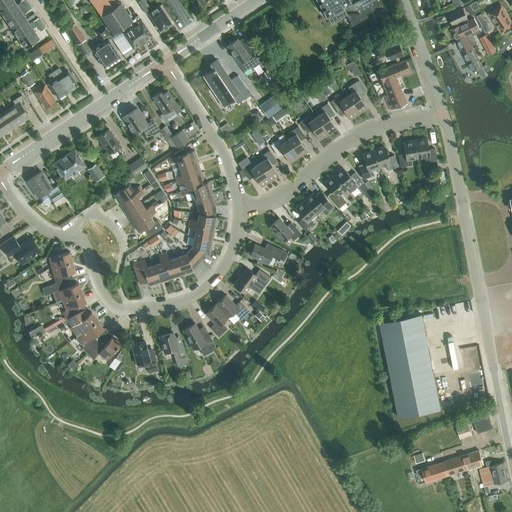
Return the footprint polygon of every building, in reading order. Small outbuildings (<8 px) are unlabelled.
[(23,6),(20,2),(17,5),(13,0),(10,0),(0,6),(0,11),(5,19),(19,9),(23,6)] [(144,41),(152,36),(138,15),(134,18),(137,23),(135,24),(121,3),(113,8),(107,0),(90,0),(115,37),(123,32),(133,48),(141,43),(145,41),(144,41)] [(373,13),(390,4),(387,0),(358,0),(351,4),(348,0),(316,0),(327,17),(342,8),(352,26),(367,17),(368,19),(375,16),(373,13)] [(479,7),(476,1),(470,4),(473,11),(479,7)] [(171,23),(159,6),(152,11),(146,2),(141,6),(146,15),(148,13),(160,30),(171,23)] [(23,6),(27,12),(32,8),(28,3),(23,6)] [(502,34),(511,27),(511,22),(501,5),(489,13),(502,34)] [(23,6),(19,9),(5,19),(11,29),(26,19),(23,14),(27,12),(23,6)] [(453,25),(467,18),(463,8),(449,15),(453,25)] [(41,23),(38,18),(33,21),(36,26),(41,23)] [(472,33),(480,29),(474,18),(450,29),(456,40),(466,35),(467,38),(472,46),(475,44),(476,41),(472,33)] [(484,18),(479,21),(486,33),(491,29),(484,18)] [(36,26),(33,21),(29,24),(26,19),(11,29),(18,38),(32,29),(36,26)] [(36,26),(37,26),(40,31),(45,28),(41,23),(36,26)] [(77,44),(85,39),(75,24),(67,29),(77,44)] [(120,57),(108,39),(111,37),(104,26),(97,32),(103,42),(92,49),(104,67),(120,57)] [(32,29),(18,38),(25,48),(39,39),(32,29)] [(393,38),(391,33),(381,38),(383,43),(393,38)] [(480,38),(488,54),(495,51),(486,34),(480,38)] [(472,46),(467,38),(466,35),(456,40),(472,70),(476,69),(481,66),(482,65),(472,46)] [(227,46),(232,54),(239,64),(240,63),(242,67),(248,63),(251,68),(259,63),(249,48),(251,47),(243,37),(238,40),(237,39),(227,46)] [(42,54),(55,46),(51,39),(38,47),(42,54)] [(381,47),(374,50),(378,58),(387,54),(389,60),(402,55),(398,43),(382,50),(381,47)] [(38,48),(27,55),(31,61),(42,54),(38,48)] [(231,94),(237,90),(216,59),(210,63),(213,68),(203,75),(223,106),(234,99),(231,94)] [(387,67),(378,71),(387,94),(384,95),(390,110),(410,102),(409,101),(406,103),(395,77),(409,72),(405,60),(387,67)] [(353,61),(343,66),(346,71),(350,69),(356,66),(353,61)] [(481,66),(476,69),(481,79),(486,76),(481,66)] [(53,71),(67,92),(77,85),(67,70),(63,73),(59,67),(53,71)] [(265,80),(270,77),(266,70),(261,73),(265,80)] [(67,92),(53,71),(48,75),(52,81),(48,83),(58,98),(67,92)] [(27,88),(34,83),(27,72),(20,76),(27,88)] [(230,80),(237,90),(244,85),(238,75),(237,76),(230,80)] [(352,93),(346,96),(358,114),(367,108),(360,97),(365,94),(357,81),(348,87),(352,93)] [(45,107),(55,100),(44,84),(40,87),(39,85),(34,88),(34,91),(45,107)] [(326,85),(320,89),(325,96),(331,92),(326,85)] [(316,96),(322,92),(318,86),(312,90),(316,96)] [(152,97),(163,112),(159,115),(164,122),(167,122),(169,121),(167,118),(180,110),(167,91),(162,94),(161,91),(152,97)] [(15,105),(7,111),(18,126),(30,118),(24,110),(29,107),(21,96),(12,102),(15,105)] [(350,119),(358,114),(346,96),(342,100),(339,96),(330,102),(337,112),(342,109),(350,119)] [(321,113),(316,117),(327,134),(336,128),(329,118),(334,114),(327,104),(318,109),(321,113)] [(286,107),(281,111),(284,115),(290,112),(286,107)] [(147,123),(136,108),(122,117),(133,134),(141,128),(145,134),(150,131),(153,135),(160,130),(153,120),(147,123)] [(258,109),(252,113),(258,121),(263,118),(258,109)] [(0,124),(6,134),(18,126),(7,111),(0,115),(0,124)] [(327,134),(316,117),(311,120),(308,116),(299,122),(306,133),(312,129),(319,140),(327,134)] [(271,118),(266,121),(269,126),(274,123),(271,118)] [(164,136),(167,140),(173,150),(188,140),(182,130),(173,136),(170,132),(166,125),(163,127),(167,133),(164,136)] [(298,157),(307,151),(300,141),(305,137),(298,127),(289,132),(292,136),(287,140),(298,157)] [(108,154),(120,146),(109,129),(97,136),(108,154)] [(279,139),(270,145),(277,156),(282,152),(290,163),(298,157),(287,140),(283,134),(278,137),(279,139)] [(426,137),(414,140),(417,158),(424,157),(425,163),(437,161),(435,148),(428,149),(426,137)] [(417,158),(414,140),(403,142),(405,153),(398,155),(400,166),(412,165),(411,159),(417,158)] [(238,141),(231,145),(234,150),(241,146),(238,141)] [(171,149),(168,144),(165,145),(161,148),(165,153),(171,149)] [(384,146),(372,150),(379,168),(385,166),(387,170),(398,166),(394,155),(388,157),(384,146)] [(177,160),(179,167),(197,161),(193,150),(186,153),(182,148),(173,154),(174,157),(169,159),(170,163),(177,160)] [(78,171),(85,166),(74,149),(53,163),(64,180),(71,175),(73,179),(80,174),(78,171)] [(263,160),(258,164),(269,181),(279,175),(271,164),(277,161),(270,150),(261,156),(263,160)] [(372,170),(379,168),(372,150),(361,154),(365,165),(359,167),(363,179),(374,175),(372,170)] [(148,166),(141,156),(127,165),(134,175),(148,166)] [(176,180),(201,172),(197,161),(179,167),(182,174),(175,176),(176,180)] [(95,181),(104,175),(96,163),(87,169),(95,181)] [(251,163),(242,169),(249,180),(254,176),(261,187),(269,181),(258,164),(253,167),(251,163)] [(342,167),(333,175),(345,190),(349,194),(354,189),(357,186),(363,181),(355,172),(350,176),(342,167)] [(38,197),(39,197),(45,205),(50,202),(52,203),(62,197),(65,195),(58,184),(55,186),(52,188),(41,171),(27,181),(38,197)] [(165,172),(157,175),(159,181),(167,178),(165,172)] [(204,183),(201,172),(176,180),(177,184),(185,182),(187,189),(204,183)] [(152,175),(146,179),(149,184),(155,180),(152,175)] [(347,202),(343,198),(340,194),(345,190),(333,175),(324,183),(332,192),(327,196),(335,205),(338,209),(347,202)] [(155,180),(150,184),(154,190),(159,186),(155,180)] [(194,199),(212,192),(208,181),(204,183),(187,189),(178,192),(179,196),(191,192),(194,199)] [(363,181),(357,186),(364,194),(369,190),(365,184),(363,181)] [(132,190),(128,184),(113,194),(119,204),(141,189),(139,186),(132,190)] [(167,192),(171,191),(169,184),(163,186),(167,192)] [(126,213),(141,203),(137,197),(143,193),(141,189),(119,204),(126,213)] [(312,193),(303,200),(316,215),(321,210),(324,214),(333,207),(320,191),(315,195),(312,193)] [(198,214),(216,217),(215,204),(215,203),(212,192),(194,199),(198,209),(198,214)] [(310,219),(316,215),(303,200),(294,208),(302,217),(297,221),(305,231),(314,223),(310,219)] [(145,209),(141,203),(126,213),(132,223),(154,208),(151,205),(145,209)] [(145,228),(150,236),(162,227),(157,220),(154,222),(150,216),(156,212),(154,208),(132,223),(138,232),(145,228)] [(372,213),(368,208),(364,211),(368,217),(372,213)] [(190,219),(189,223),(214,228),(216,217),(198,214),(197,221),(190,219)] [(293,241),(301,233),(290,222),(286,226),(279,218),(270,227),(283,242),(289,236),(293,241)] [(214,228),(189,223),(188,227),(195,229),(194,236),(212,240),(214,228)] [(170,226),(165,230),(170,235),(175,229),(170,226)] [(156,235),(151,238),(156,245),(161,242),(156,235)] [(304,235),(300,239),(305,244),(309,241),(304,235)] [(192,247),(189,250),(200,260),(208,251),(210,251),(212,240),(194,236),(192,247)] [(3,247),(11,259),(16,256),(21,263),(40,251),(31,238),(18,246),(14,240),(3,247)] [(151,238),(147,241),(152,247),(156,245),(151,238)] [(255,244),(249,255),(267,264),(271,257),(279,260),(277,264),(282,266),(283,261),(288,253),(283,251),(284,251),(269,244),(266,249),(255,244)] [(48,257),(51,267),(72,261),(69,251),(66,252),(64,246),(51,249),(53,255),(48,257)] [(175,257),(181,275),(192,271),(192,269),(200,260),(189,250),(186,253),(175,257)] [(162,254),(170,278),(181,275),(175,257),(168,259),(166,252),(162,254)] [(160,262),(154,264),(160,282),(170,278),(162,254),(158,255),(160,262)] [(160,282),(154,264),(147,267),(144,260),(133,264),(139,284),(147,281),(149,286),(160,282)] [(51,267),(54,277),(55,283),(73,278),(71,272),(74,271),(72,261),(51,267)] [(245,268),(233,285),(245,293),(249,287),(258,293),(263,286),(270,276),(259,269),(255,274),(245,268)] [(276,273),(273,277),(281,283),(285,278),(282,276),(276,273)] [(75,284),(73,278),(55,283),(58,290),(55,292),(54,294),(57,301),(56,302),(62,300),(82,292),(78,283),(75,284)] [(69,318),(85,308),(83,303),(86,302),(82,292),(62,300),(66,310),(69,317),(69,318)] [(226,295),(215,304),(227,317),(233,312),(241,320),(250,312),(239,301),(235,305),(226,295)] [(227,317),(215,304),(205,313),(214,324),(210,328),(218,337),(227,329),(221,323),(227,317)] [(88,314),(85,308),(69,318),(69,317),(65,319),(71,326),(70,327),(76,336),(97,320),(91,312),(88,314)] [(254,315),(261,321),(265,317),(259,311),(254,315)] [(399,417),(440,409),(422,314),(380,323),(399,417)] [(103,328),(97,320),(76,336),(76,340),(79,343),(83,345),(82,349),(86,353),(105,335),(101,330),(103,328)] [(63,322),(57,327),(60,331),(67,327),(63,322)] [(203,355),(216,348),(209,335),(203,338),(195,323),(182,330),(192,349),(198,346),(203,355)] [(33,338),(45,332),(44,329),(42,326),(29,332),(33,338)] [(172,351),(175,359),(177,367),(188,363),(186,356),(182,343),(176,345),(173,332),(159,336),(164,353),(172,351)] [(105,335),(86,353),(93,360),(98,354),(106,360),(120,343),(111,336),(109,339),(105,335)] [(159,370),(153,351),(148,353),(145,341),(131,345),(136,364),(138,364),(139,367),(147,365),(149,373),(159,370)] [(116,368),(120,362),(121,361),(124,355),(119,352),(116,358),(114,358),(109,365),(114,370),(116,368)] [(124,363),(122,362),(120,362),(116,368),(116,371),(118,372),(120,371),(124,365),(124,363)] [(488,412),(480,415),(485,431),(493,428),(488,412)] [(472,417),(474,424),(477,433),(485,431),(480,415),(472,417)] [(460,439),(472,435),(466,417),(454,421),(460,439)] [(484,454),(496,451),(495,445),(482,448),(484,454)] [(479,450),(462,456),(466,469),(483,464),(479,450)] [(422,452),(414,455),(416,463),(424,460),(422,452)] [(462,456),(444,461),(449,475),(466,469),(462,456)] [(497,456),(487,460),(488,465),(499,462),(497,456)] [(444,461),(423,468),(416,470),(418,476),(425,474),(426,476),(427,482),(449,475),(444,461)] [(487,467),(479,468),(483,484),(484,486),(488,485),(495,484),(508,480),(504,463),(504,462),(493,465),(490,466),(487,467)]
